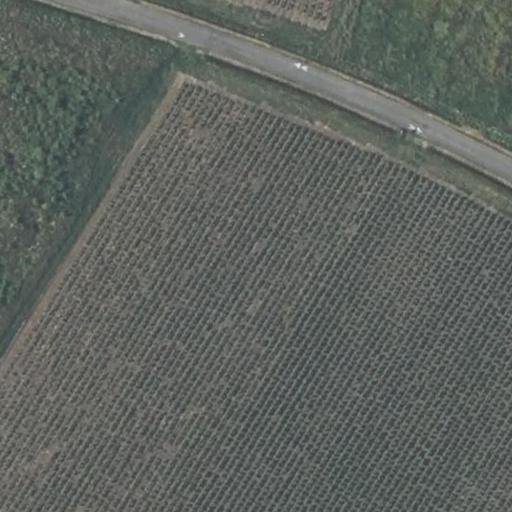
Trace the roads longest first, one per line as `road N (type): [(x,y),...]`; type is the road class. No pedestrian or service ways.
road 1 (unclassified): [(88,0),(357,98),(511,173)]
road 2 (track): [(0,357),(193,37)]
